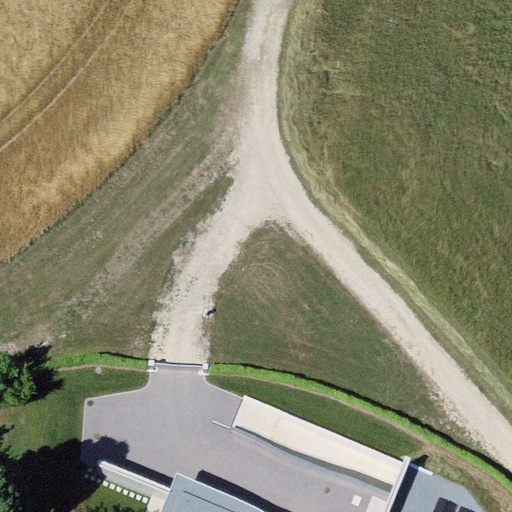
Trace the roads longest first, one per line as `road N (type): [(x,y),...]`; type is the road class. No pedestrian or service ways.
road 1 (track): [(275,0),(247,107),(263,182),(219,241),(178,360)]
road 2 (track): [(263,182),(511,460)]
